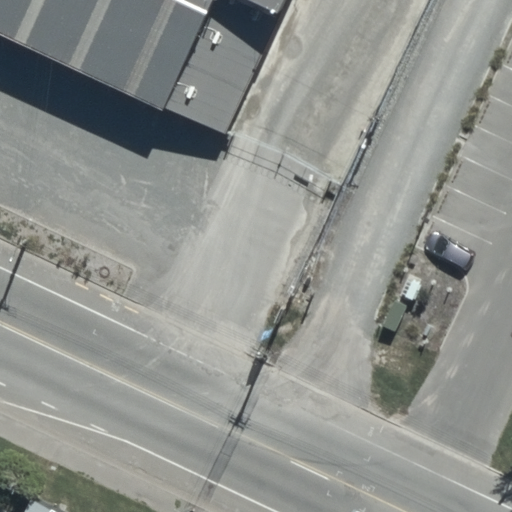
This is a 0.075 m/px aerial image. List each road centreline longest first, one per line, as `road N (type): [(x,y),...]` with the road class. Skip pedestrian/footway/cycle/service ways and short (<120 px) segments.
road 1 (unknown): [(248,441),(473,0)]
road 2 (tertiary): [(0,324),(398,511)]
